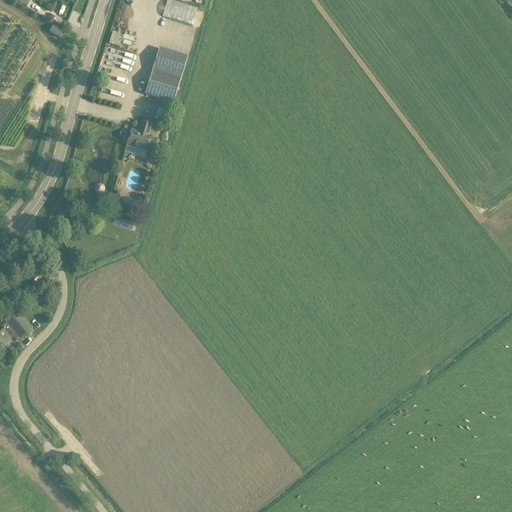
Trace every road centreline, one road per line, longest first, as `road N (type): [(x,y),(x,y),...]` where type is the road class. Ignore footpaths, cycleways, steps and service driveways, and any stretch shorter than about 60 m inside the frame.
road 1 (unclassified): [(101,511),(16,403),(18,364),(62,304),(55,263),(22,223)]
road 2 (secondary): [(22,223),(51,177),(103,0)]
road 3 (unknown): [(74,103),(122,111),(133,104),(158,0)]
